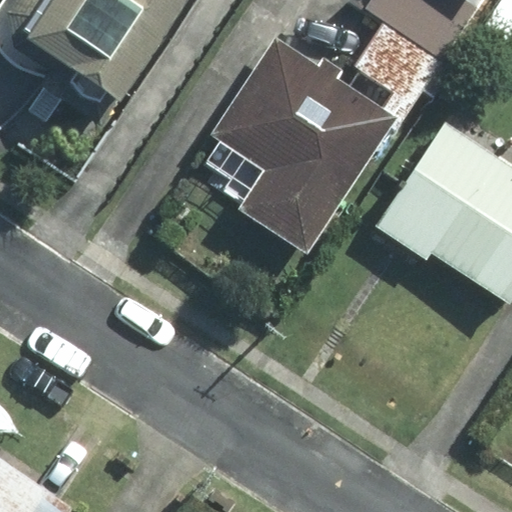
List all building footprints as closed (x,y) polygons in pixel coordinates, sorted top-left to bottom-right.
[(47,95),(108,136),(198,2),(194,0),(28,0),(16,19),(25,65),(54,85),(47,95)] [(410,0),(390,32),(446,69),(491,0),(410,0)] [(405,132),(446,69),(390,32),(363,72),(399,96),(385,118),(339,89),(345,79),(326,67),(320,75),(281,49),(220,143),(274,178),(248,216),(312,257),(398,127),(405,132)] [(511,174),(447,131),(384,227),(381,230),(434,265),(438,260),(511,308),(511,306),(511,174)] [(73,511),(0,465),(0,511),(73,511)]
